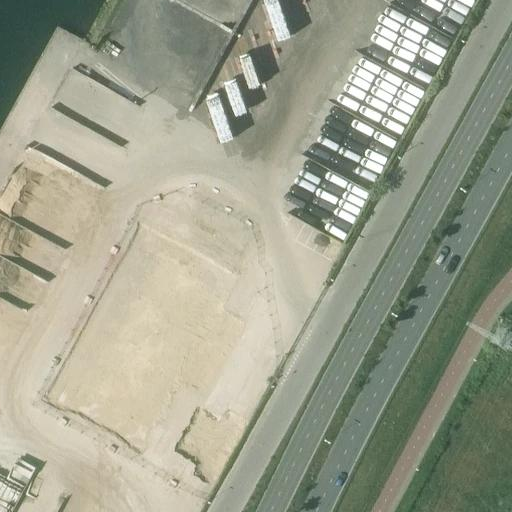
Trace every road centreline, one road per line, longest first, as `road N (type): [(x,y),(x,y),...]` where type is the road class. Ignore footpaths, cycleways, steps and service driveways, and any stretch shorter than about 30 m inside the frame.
road 1 (unknown): [(132,511),(15,409),(11,386),(15,366),(141,148),(175,129),(206,143),(331,320)]
road 2 (unclassified): [(500,0),(229,511)]
road 3 (primary): [(511,60),(270,511)]
road 4 (primary): [(316,511),(511,147)]
